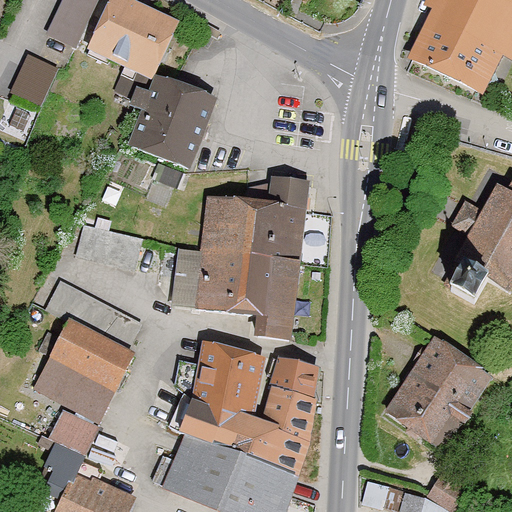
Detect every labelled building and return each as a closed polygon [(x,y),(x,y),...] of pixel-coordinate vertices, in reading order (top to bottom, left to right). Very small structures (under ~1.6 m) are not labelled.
[(67,0),(54,29),(82,42),(102,0),(67,0)] [(179,20),(135,0),(109,0),(87,49),(152,79),(154,75),(179,20)] [(509,98),(511,91),(511,0),(437,0),(413,55),(509,98)] [(16,93),(48,102),(59,62),(27,53),(16,93)] [(154,75),(128,144),(191,168),(217,98),(154,75)] [(184,248),(180,310),(269,316),(268,339),(318,343),(330,178),(275,174),(273,199),(216,195),(212,250),(184,248)] [(470,239),(455,261),(464,267),(449,289),(481,309),(498,283),(511,291),(511,187),(504,182),(485,210),(471,201),(453,228),(470,239)] [(86,224),(81,253),(142,263),(146,234),(86,224)] [(64,511),(137,511),(145,498),(91,472),(107,426),(147,355),(72,318),(36,381),(72,406),(49,466),(81,483),(64,511)] [(435,335),(389,410),(456,451),(503,376),(435,335)] [(189,432),(171,485),(231,511),(300,511),(316,479),(339,369),(296,361),(209,343),(199,397),(189,432)] [(435,484),(435,497),(409,496),(408,511),(450,511),(451,484),(435,484)]
